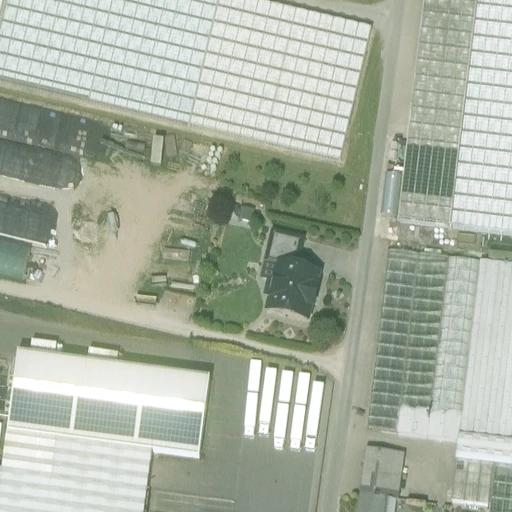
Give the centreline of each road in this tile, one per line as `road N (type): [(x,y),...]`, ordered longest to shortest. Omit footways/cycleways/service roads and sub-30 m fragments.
road 1 (track): [(336,511),(409,28),(406,0)]
road 2 (track): [(409,28),(288,0)]
